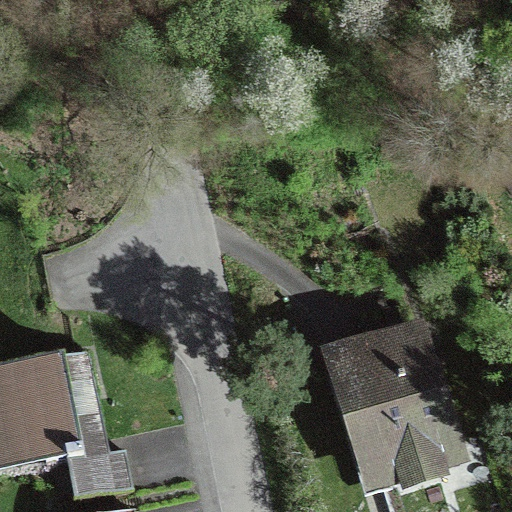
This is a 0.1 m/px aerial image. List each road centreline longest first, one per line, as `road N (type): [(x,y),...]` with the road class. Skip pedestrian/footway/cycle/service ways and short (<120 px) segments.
road 1 (residential): [(175,157),(243,511)]
road 2 (track): [(0,48),(96,66),(189,39),(206,0)]
